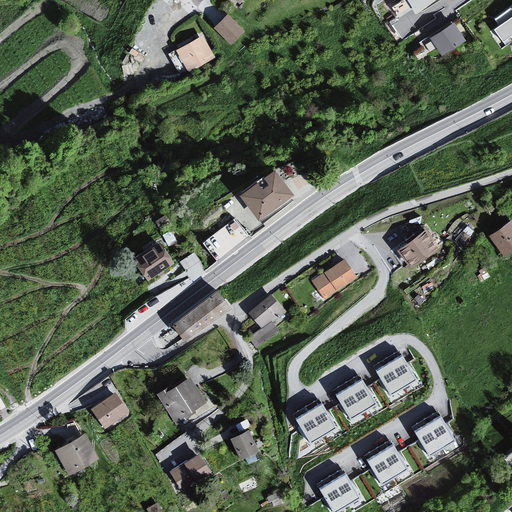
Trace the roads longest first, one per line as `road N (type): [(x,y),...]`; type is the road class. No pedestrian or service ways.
road 1 (secondary): [(132,342),(328,193),(511,94)]
road 2 (residential): [(132,342),(144,354),(170,352),(360,225),(511,172)]
road 3 (secondary): [(0,435),(132,342)]
road 4 (track): [(38,57),(68,47),(75,57),(69,78),(0,133)]
